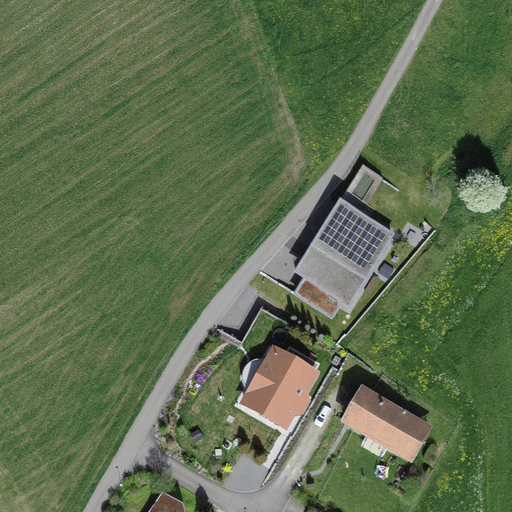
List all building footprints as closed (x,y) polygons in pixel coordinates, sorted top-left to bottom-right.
[(343,304),(349,308),(395,235),(342,203),(297,276),(303,280),(293,296),(333,320),(343,304)] [(239,406),(286,433),(294,419),(300,423),(314,399),(308,396),(320,375),(273,347),(239,406)] [(412,466),(433,429),(361,388),(340,425),(364,439),(360,447),(382,459),(386,452),(412,466)] [(204,439),(198,430),(190,435),(195,444),(204,439)] [(184,511),(183,506),(162,494),(149,511),(184,511)]
